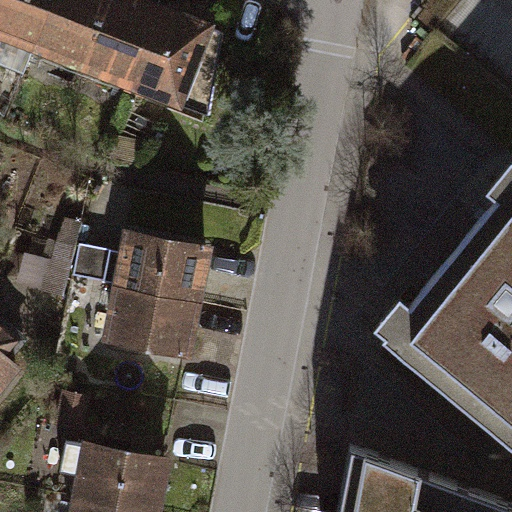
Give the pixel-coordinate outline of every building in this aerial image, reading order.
[(0,0),(0,30),(178,105),(211,24),(164,4),(152,0),(0,0)] [(365,356),(511,475),(511,474),(511,177),(365,356)] [(219,257),(118,242),(100,360),(202,375),(219,257)] [(85,246),(78,293),(108,298),(116,251),(85,246)] [(0,393),(24,366),(0,345),(0,393)] [(163,511),(174,460),(89,442),(75,511),(163,511)] [(511,511),(511,509),(431,484),(339,456),(327,511),(511,511)]
